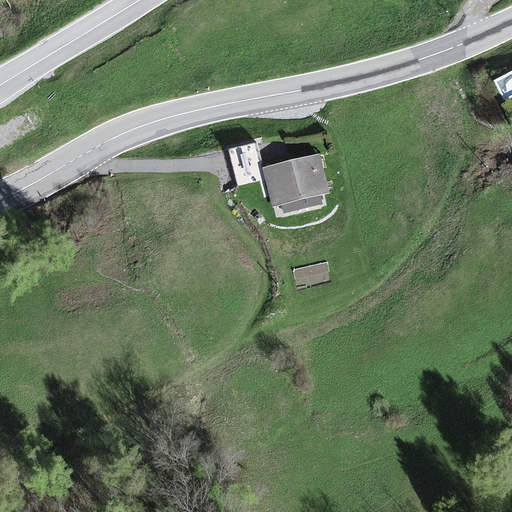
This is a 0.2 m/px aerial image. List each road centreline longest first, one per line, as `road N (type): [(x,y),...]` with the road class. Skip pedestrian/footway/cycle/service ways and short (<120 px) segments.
road 1 (tertiary): [(0,197),(160,119),(384,70),(511,20)]
road 2 (tertiary): [(136,0),(0,84)]
